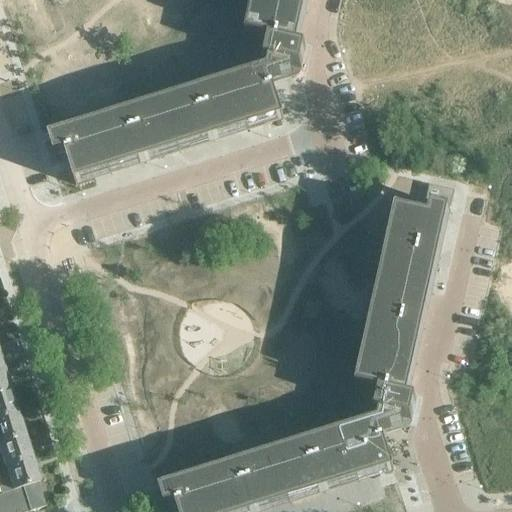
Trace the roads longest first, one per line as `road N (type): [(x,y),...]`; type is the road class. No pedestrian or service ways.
road 1 (residential): [(35,266),(321,176),(327,141),(318,43),(327,0)]
road 2 (residential): [(449,511),(428,440),(465,223)]
road 3 (residential): [(110,511),(35,266)]
